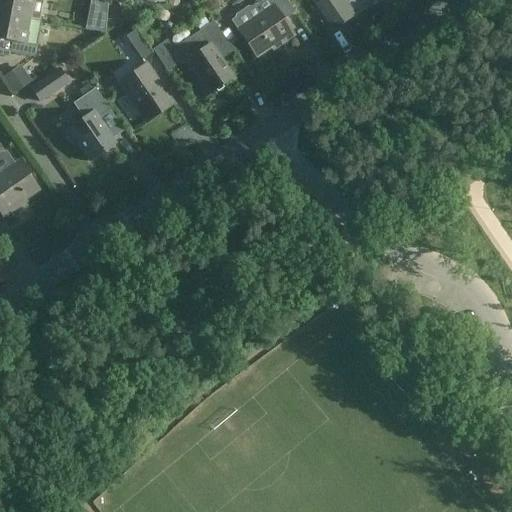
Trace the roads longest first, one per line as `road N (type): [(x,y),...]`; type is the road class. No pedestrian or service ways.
road 1 (unclassified): [(104,237),(467,0)]
road 2 (residential): [(104,237),(0,91)]
road 3 (unclassified): [(0,306),(104,237)]
